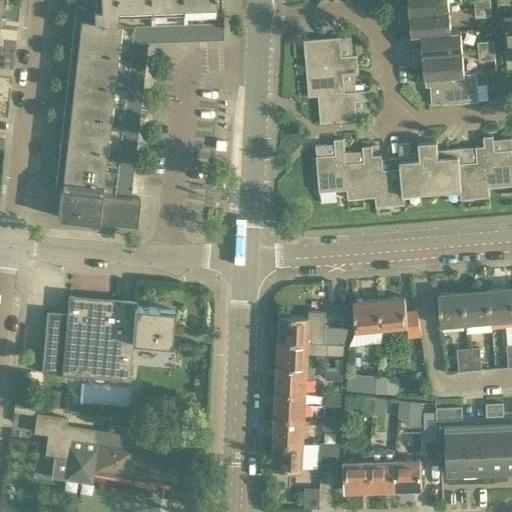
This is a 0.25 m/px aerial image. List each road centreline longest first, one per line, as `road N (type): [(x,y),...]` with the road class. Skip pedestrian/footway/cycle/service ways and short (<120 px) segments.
road 1 (residential): [(257,13),(346,9),(368,23),(384,46),(389,91),(423,120),(511,115)]
road 2 (residential): [(511,239),(244,264)]
road 3 (residential): [(244,264),(257,13)]
road 4 (residential): [(228,511),(244,264)]
road 5 (residential): [(38,0),(13,244)]
road 6 (residential): [(13,244),(244,264)]
